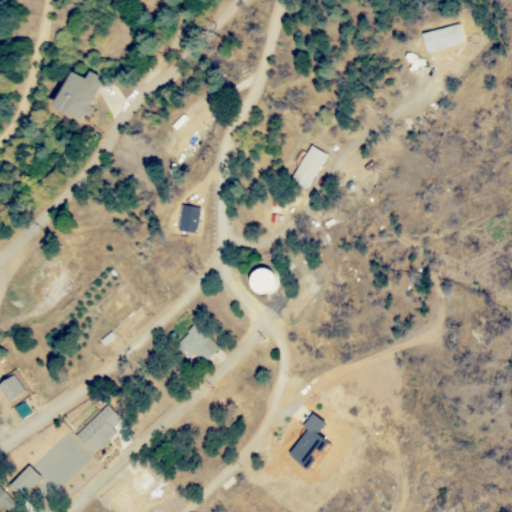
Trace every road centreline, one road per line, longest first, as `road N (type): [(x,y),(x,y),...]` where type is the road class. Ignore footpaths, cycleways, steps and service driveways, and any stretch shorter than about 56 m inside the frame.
road 1 (residential): [(258,316),(259,335),(246,350),(71,511),(8,446),(172,317),(210,277),(226,246)]
road 2 (residential): [(279,0),(241,96),(225,170),(231,278),(285,348),(274,420)]
road 3 (residential): [(0,263),(62,204),(153,87),(241,0)]
road 4 (residential): [(192,511),(316,383),(447,325)]
road 5 (residential): [(0,145),(19,116),(50,0)]
